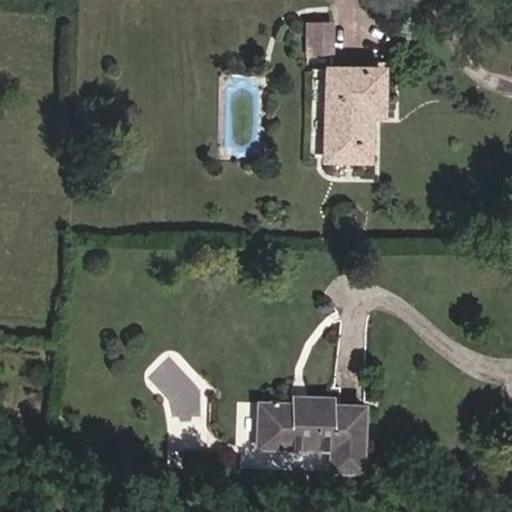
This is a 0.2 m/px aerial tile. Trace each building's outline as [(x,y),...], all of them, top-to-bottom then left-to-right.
[(332,54),(331,24),(307,25),(307,55),(332,54)] [(380,112),(381,70),(326,69),(325,159),(367,159),(368,112),(380,112)] [(496,222),(502,208),(496,205),(489,219),(496,222)] [(508,228),(511,219),(511,212),(502,208),(496,222),(508,228)] [(360,471),(362,406),(330,405),(330,398),(291,397),(291,404),(256,402),(254,446),(329,449),(328,470),(360,471)]
